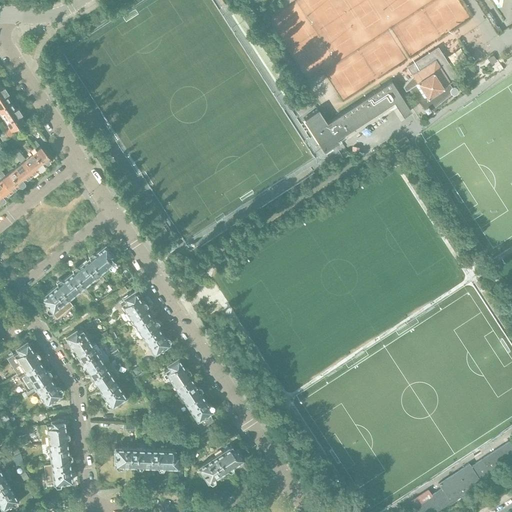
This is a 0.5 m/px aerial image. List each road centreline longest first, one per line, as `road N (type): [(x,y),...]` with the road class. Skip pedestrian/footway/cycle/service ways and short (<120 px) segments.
road 1 (unknown): [(511,62),(412,124),(383,121),(338,174),(231,240),(179,313)]
road 2 (residential): [(277,467),(109,209)]
road 3 (residential): [(92,507),(74,388),(28,318)]
road 4 (residential): [(77,160),(0,32)]
road 5 (residential): [(13,289),(109,209)]
